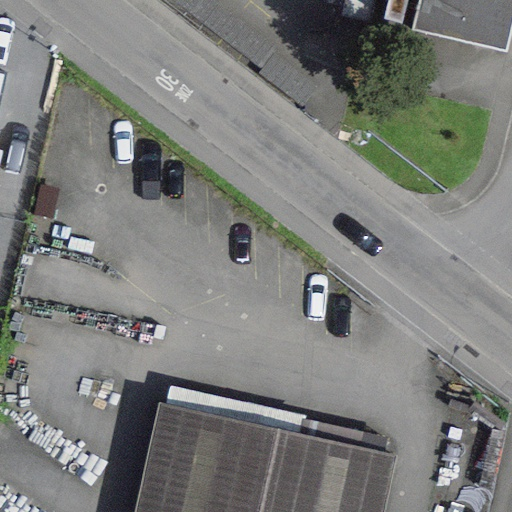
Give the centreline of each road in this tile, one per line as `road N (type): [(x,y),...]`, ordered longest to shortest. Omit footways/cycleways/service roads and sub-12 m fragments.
road 1 (residential): [(511,337),(73,0)]
road 2 (unknown): [(408,511),(415,421),(392,389),(216,338),(169,348),(122,383),(92,511)]
